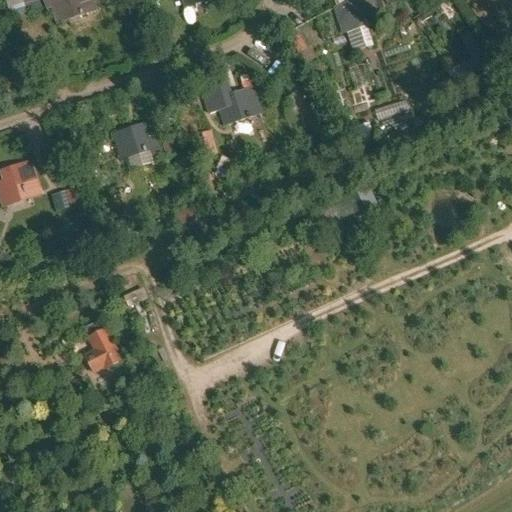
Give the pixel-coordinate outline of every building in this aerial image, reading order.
[(92,0),(42,0),(46,10),(53,8),(58,24),(96,12),(92,0)] [(343,34),(381,21),(373,0),(355,0),(342,5),(338,18),(343,34)] [(418,17),(421,23),(431,17),(428,11),(418,17)] [(442,97),(445,101),(455,95),(458,94),(456,91),(455,88),(451,81),(448,82),(438,88),(442,97)] [(254,87),(231,94),(228,84),(201,93),(208,114),(221,109),(227,127),(263,115),(254,87)] [(113,134),(116,142),(122,160),(159,148),(150,122),(113,134)] [(0,179),(0,196),(0,198),(4,210),(42,197),(30,161),(1,171),(4,179),(0,179)] [(378,206),(368,185),(356,191),(366,212),(378,206)] [(52,197),(56,213),(68,209),(63,193),(52,197)] [(184,216),(177,221),(186,231),(204,216),(191,201),(180,211),(184,216)] [(327,204),(315,209),(325,230),(337,225),(327,204)] [(0,276),(2,277),(10,259),(0,254),(0,276)] [(120,361),(106,333),(92,339),(99,354),(88,359),(95,373),(120,361)]
